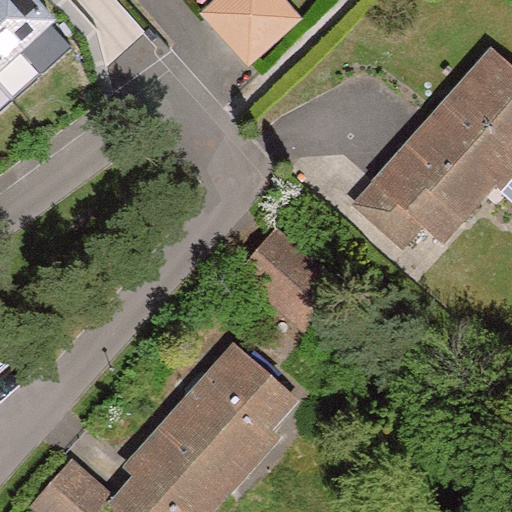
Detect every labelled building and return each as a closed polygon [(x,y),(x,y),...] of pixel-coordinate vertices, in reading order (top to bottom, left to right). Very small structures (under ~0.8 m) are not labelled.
[(278,0),(232,0),(209,21),(253,69),(302,25),(278,0)] [(511,72),(491,54),(357,205),(402,245),(421,223),(442,241),(493,184),(511,201),(511,72)] [(276,237),(243,275),(302,328),(336,290),(276,237)] [(298,405),(233,347),(124,469),(135,479),(110,507),(116,511),(213,511),(278,438),(273,434),(298,405)] [(70,466),(33,509),(37,511),(89,511),(104,495),(70,466)]
